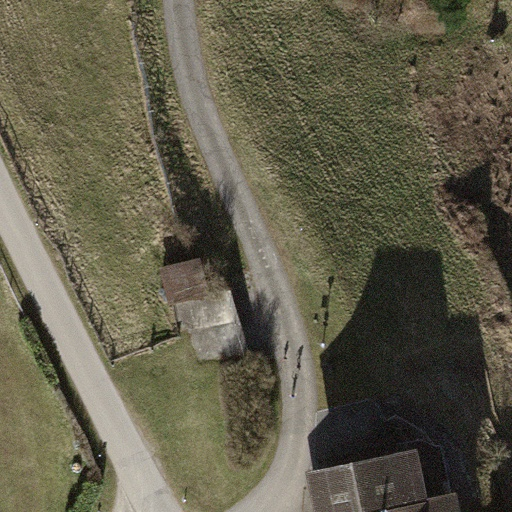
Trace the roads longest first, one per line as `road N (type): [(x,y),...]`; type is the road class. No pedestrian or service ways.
road 1 (unclassified): [(269,511),(286,491),(297,346),(191,55),(183,0)]
road 2 (unclassified): [(0,185),(163,511)]
